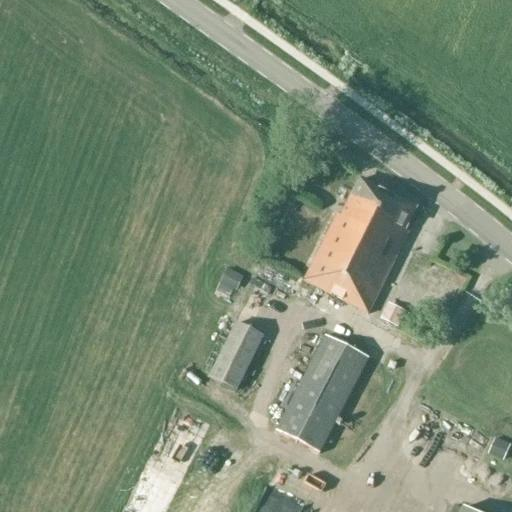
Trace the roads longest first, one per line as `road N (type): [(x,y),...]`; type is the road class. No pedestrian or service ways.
road 1 (tertiary): [(511,246),(170,0)]
road 2 (unknown): [(511,509),(457,476),(407,468),(364,511)]
